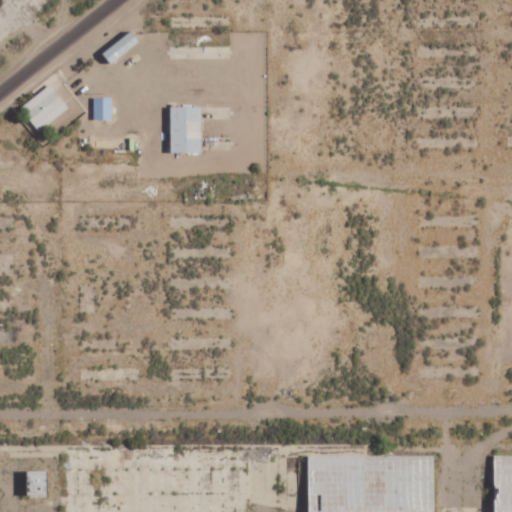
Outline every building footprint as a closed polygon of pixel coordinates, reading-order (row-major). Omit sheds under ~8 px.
[(40,132),(70,108),(52,84),(21,108),(40,132)] [(113,97),(94,97),(94,120),(113,119),(113,97)] [(204,153),(203,107),(172,107),(173,153),(204,153)] [(511,511),(511,454),(496,455),(497,489),(499,489),(499,511),(511,511)] [(310,457),(310,495),(320,495),(320,505),(321,505),(321,511),(331,511),(437,511),(437,456),(310,457)]
